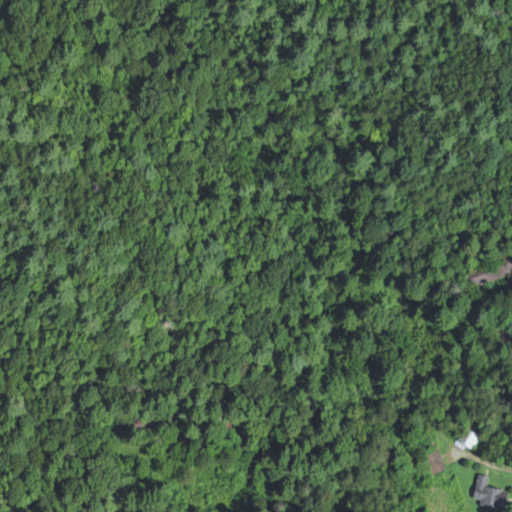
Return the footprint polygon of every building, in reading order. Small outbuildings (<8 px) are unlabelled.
[(511,255),(464,271),(470,289),(511,275),(511,255)] [(511,325),(496,317),(487,333),(511,346),(511,325)] [(237,436),(285,436),(285,428),(271,428),(271,416),(245,416),(245,424),(237,424),(237,436)] [(471,451),(480,439),(466,430),(458,442),(471,451)] [(422,444),(426,452),(419,455),(430,478),(445,471),(431,440),(422,444)] [(506,511),(509,493),(486,487),(488,478),(478,476),(472,503),(506,511)]
